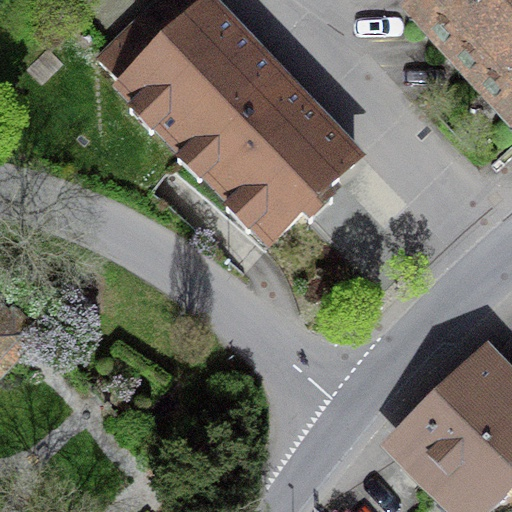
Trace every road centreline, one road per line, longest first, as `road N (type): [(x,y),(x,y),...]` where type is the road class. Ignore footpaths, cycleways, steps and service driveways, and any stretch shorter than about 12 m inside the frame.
road 1 (tertiary): [(0,185),(58,201),(139,241),(214,290),(349,413)]
road 2 (tertiary): [(511,249),(349,413)]
road 3 (tertiary): [(349,413),(276,511)]
